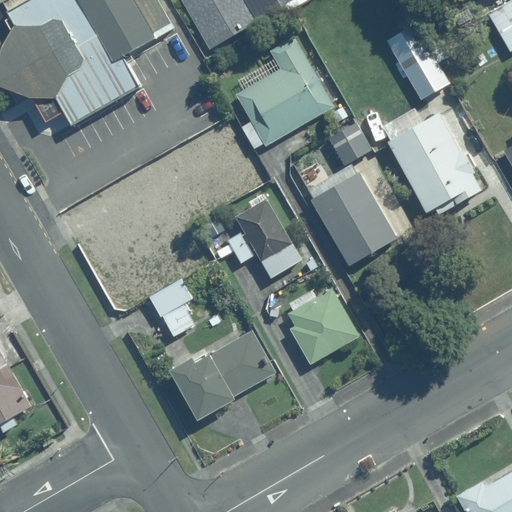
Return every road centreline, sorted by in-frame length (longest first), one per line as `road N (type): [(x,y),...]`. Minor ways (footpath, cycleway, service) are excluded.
road 1 (residential): [(230,511),(511,350)]
road 2 (residential): [(0,204),(138,446)]
road 3 (residential): [(24,511),(138,446)]
